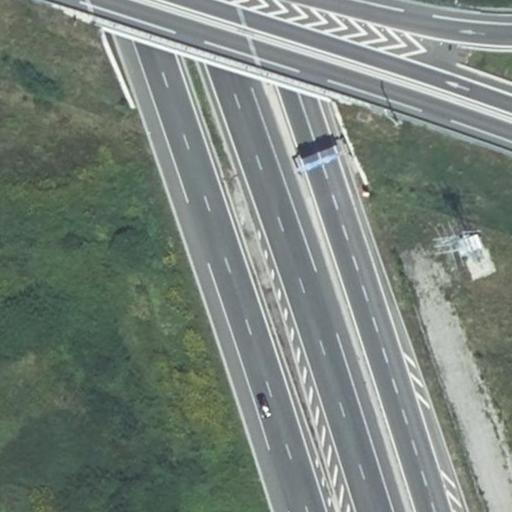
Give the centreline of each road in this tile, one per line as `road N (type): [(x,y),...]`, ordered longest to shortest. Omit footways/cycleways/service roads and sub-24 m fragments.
road 1 (motorway): [(135,0),(308,511)]
road 2 (motorway): [(374,511),(202,0)]
road 3 (motorway): [(86,0),(511,139)]
road 4 (motorway): [(434,511),(310,123)]
road 5 (motorway): [(511,109),(171,0)]
road 6 (motorway): [(511,42),(422,31),(306,0)]
road 7 (motorway): [(310,123),(263,0)]
road 8 (motorway): [(310,123),(275,0)]
